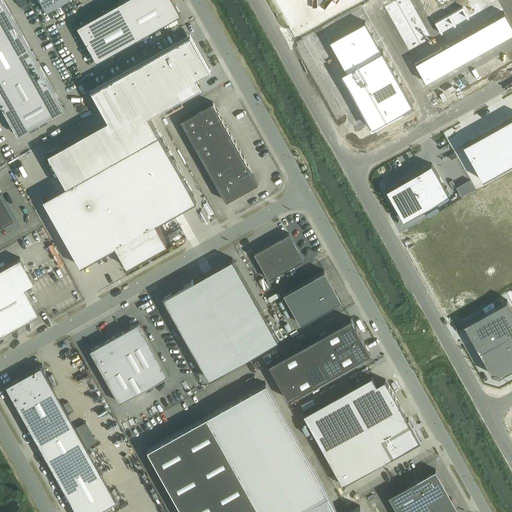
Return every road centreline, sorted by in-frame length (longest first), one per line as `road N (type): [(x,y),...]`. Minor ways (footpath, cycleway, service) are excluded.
road 1 (residential): [(304,192),(0,363)]
road 2 (unclassified): [(304,192),(196,0)]
road 3 (residential): [(350,169),(255,0)]
road 4 (unclassified): [(397,357),(304,192)]
road 5 (residential): [(441,331),(350,169)]
road 6 (residential): [(511,78),(350,169)]
road 7 (unclassified): [(484,511),(397,357)]
road 8 (unknown): [(177,511),(147,459),(148,434),(198,404)]
